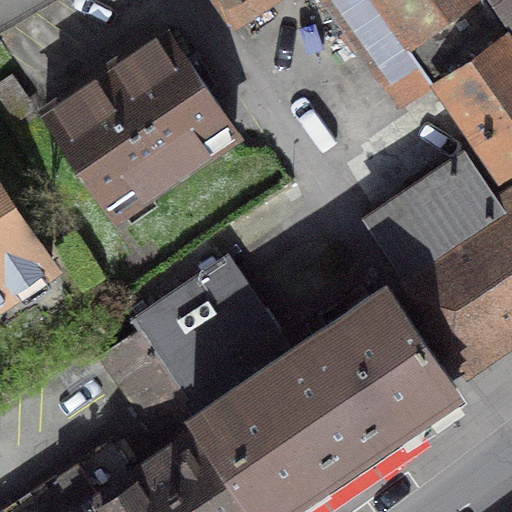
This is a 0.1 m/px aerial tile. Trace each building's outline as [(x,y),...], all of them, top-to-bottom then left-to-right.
[(503,164),(511,157),(511,49),(508,43),(511,40),(511,38),(484,0),(226,0),(228,2),(230,0),(327,0),(348,30),(343,34),(353,47),(358,44),(395,96),(435,68),(503,164)] [(511,0),(492,0),(511,28),(511,0)] [(97,76),(47,110),(115,209),(234,128),(167,29),(116,64),(119,68),(100,80),(97,76)] [(511,202),(502,209),(465,153),(368,217),(405,274),(402,276),(462,365),(511,331),(511,202)] [(0,297),(52,263),(0,185),(0,297)] [(135,316),(142,326),(190,397),(182,402),(201,431),(255,511),(263,511),(454,384),(386,284),(312,333),(306,324),(286,338),(229,254),(135,316)] [(190,397),(142,326),(101,355),(170,451),(201,431),(182,402),(190,397)] [(255,511),(201,431),(170,451),(138,473),(114,438),(5,511),(255,511)]
